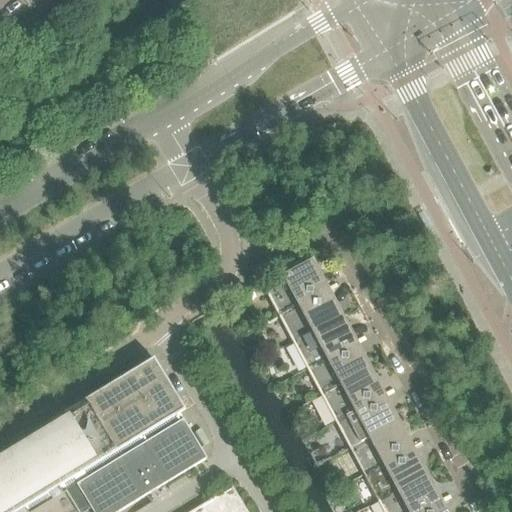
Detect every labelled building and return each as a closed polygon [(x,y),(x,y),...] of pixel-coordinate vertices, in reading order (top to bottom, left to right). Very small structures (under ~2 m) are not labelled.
[(326,292),(312,265),(311,263),(308,261),(304,260),(300,261),(297,263),(295,266),(294,270),(295,273),(264,290),(278,317),(326,292)] [(340,318),(327,294),(326,292),(278,317),(293,344),(340,318)] [(354,345),(353,343),(340,318),(293,344),(307,370),(354,345)] [(369,371),(355,346),(354,345),(307,370),(321,397),(369,371)] [(0,511),(78,511),(77,510),(87,504),(91,511),(120,511),(148,496),(160,488),(207,460),(183,420),(179,415),(185,411),(154,360),(0,453),(0,511)] [(383,398),(382,396),(369,371),(321,397),(335,423),(383,398)] [(397,424),(384,399),(383,398),(335,423),(349,450),(397,424)] [(411,451),(410,449),(397,424),(349,450),(363,476),(411,451)] [(344,449),(327,426),(303,443),(319,466),(344,449)] [(425,478),(412,452),(411,451),(363,476),(378,503),(425,478)] [(422,511),(439,503),(438,502),(425,478),(378,503),(382,511),(422,511)] [(246,511),(232,488),(192,511),(246,511)] [(443,511),(440,505),(439,503),(422,511),(443,511)]
